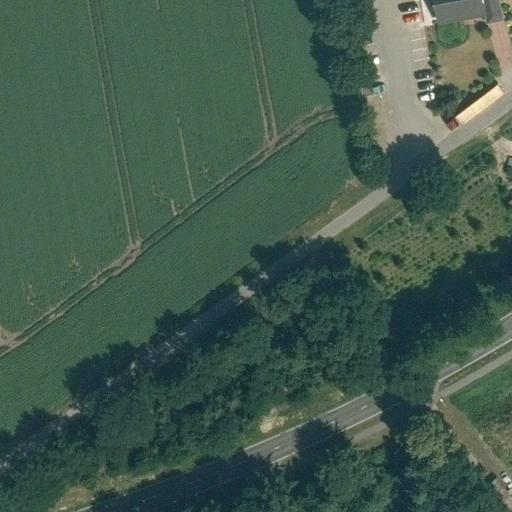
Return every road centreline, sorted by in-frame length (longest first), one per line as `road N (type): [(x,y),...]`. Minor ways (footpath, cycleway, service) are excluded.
road 1 (residential): [(0,465),(511,83)]
road 2 (tertiary): [(511,322),(323,426),(104,511)]
